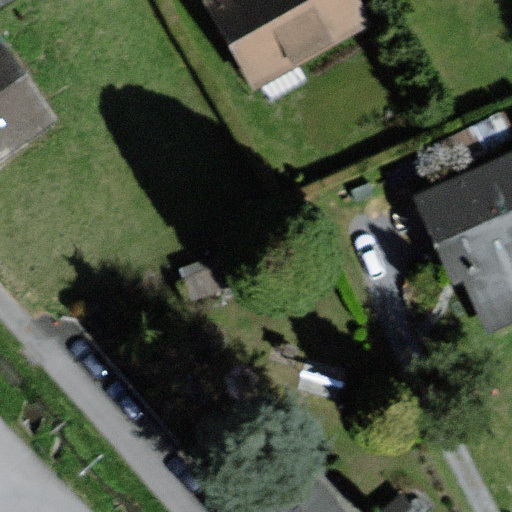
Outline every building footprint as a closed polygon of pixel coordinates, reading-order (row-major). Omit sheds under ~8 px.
[(367,22),(355,0),(217,0),(215,1),(259,81),(367,22)] [(0,162),(55,127),(0,44),(0,162)] [(511,157),(423,194),(459,278),(469,274),(491,328),(511,319),(511,157)] [(336,511),(302,473),(256,511),(336,511)] [(415,511),(404,499),(389,511),(415,511)]
